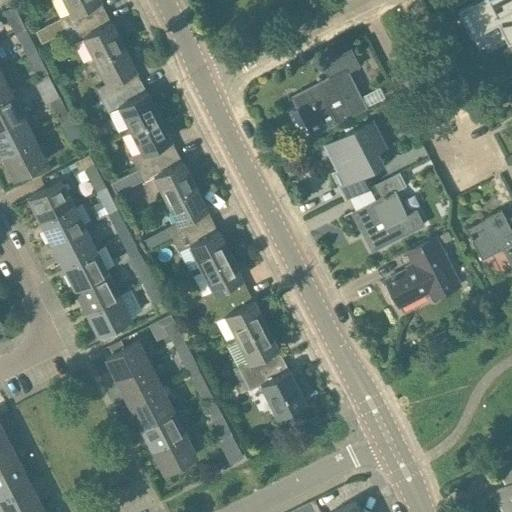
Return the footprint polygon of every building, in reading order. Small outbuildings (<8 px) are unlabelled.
[(60,16),(42,25),(49,38),(65,30),(66,31),(106,10),(100,0),(62,0),(69,13),(61,17),(60,16)] [(511,0),(481,0),(469,7),(481,31),(503,20),(511,37),(511,0)] [(4,9),(16,33),(26,28),(14,4),(4,9)] [(82,38),(93,60),(123,44),(106,10),(66,31),(71,43),(82,38)] [(26,28),(16,33),(28,57),(38,51),(26,28)] [(100,74),(91,78),(102,99),(141,79),(123,44),(93,60),(100,74)] [(329,77),(294,95),(307,122),(314,135),(367,108),(349,72),(361,66),(352,48),(322,63),(329,77)] [(49,74),(38,51),(28,57),(39,79),(49,74)] [(0,98),(12,92),(1,70),(0,70),(0,98)] [(61,96),(49,74),(39,79),(50,101),(61,96)] [(117,107),(128,129),(159,114),(141,79),(102,99),(108,112),(117,107)] [(0,126),(23,115),(12,92),(0,98),(0,126)] [(72,118),(61,96),(50,101),(61,123),(72,118)] [(136,169),(176,148),(159,114),(128,129),(140,152),(130,157),(136,169)] [(0,126),(0,153),(1,154),(35,137),(23,115),(0,126)] [(61,123),(74,147),(84,142),(72,118),(61,123)] [(347,198),(351,196),(374,184),(368,172),(386,163),(376,144),(384,140),(374,119),(325,144),(338,170),(334,172),(340,186),(347,198)] [(12,178),(47,160),(35,137),(1,154),(12,178)] [(153,177),(164,199),(194,183),(176,148),(136,169),(110,183),(116,194),(153,177)] [(107,188),(94,162),(84,167),(97,193),(107,188)] [(357,209),(354,211),(373,250),(407,234),(427,223),(418,206),(408,211),(405,205),(397,190),(407,184),(403,177),(400,171),(376,183),(383,196),(377,199),(357,209)] [(62,181),(28,198),(40,222),(74,204),(62,181)] [(172,238),(212,218),(194,183),(164,199),(175,221),(166,226),(172,238)] [(97,193),(108,215),(118,210),(107,188),(97,193)] [(40,222),(51,244),(86,226),(74,204),(40,222)] [(511,224),(504,209),(467,228),(483,259),(484,259),(490,270),(511,260),(511,261),(511,224)] [(108,215),(120,237),(129,232),(118,210),(108,215)] [(189,245),(201,268),(230,254),(218,231),(212,218),(172,238),(179,250),(189,245)] [(63,266),(97,249),(86,226),(51,244),(63,266)] [(411,249),(418,264),(388,279),(388,280),(386,283),(392,295),(395,295),(401,305),(431,290),(435,297),(461,284),(441,245),(455,238),(450,229),(437,236),(411,249)] [(129,232),(120,237),(125,247),(130,257),(131,260),(141,255),(129,232)] [(63,266),(74,289),(108,271),(97,249),(63,266)] [(194,300),(200,312),(248,288),(241,276),(230,254),(201,268),(212,291),(194,300)] [(143,282),(152,277),(141,255),(131,260),(143,282)] [(74,289),(85,311),(120,293),(108,271),(74,289)] [(143,282),(154,304),(164,299),(152,277),(143,282)] [(248,288),(200,312),(207,325),(224,316),(235,339),(266,323),(254,300),(248,288)] [(85,311),(97,334),(132,317),(120,293),(85,311)] [(187,344),(175,320),(164,325),(176,350),(187,344)] [(237,364),(244,378),(283,358),(266,323),(235,339),(246,360),(237,364)] [(104,358),(116,381),(150,363),(138,341),(104,358)] [(188,373),(199,367),(187,344),(176,350),(188,373)] [(305,400),(283,358),(244,378),(235,382),(241,392),(249,388),(250,389),(259,385),(275,415),(305,400)] [(116,381),(127,403),(161,386),(150,363),(116,381)] [(188,373),(195,386),(199,395),(210,389),(199,367),(188,373)] [(173,408),(161,386),(127,403),(139,425),(173,408)] [(222,413),(210,389),(199,395),(211,419),(222,413)] [(139,425),(151,449),(185,432),(173,408),(139,425)] [(233,435),(222,413),(211,419),(222,440),(225,439),(235,459),(243,455),(233,435)] [(162,471),(196,454),(185,432),(151,449),(162,471)] [(0,439),(0,467),(18,459),(7,436),(0,439)] [(0,494),(29,480),(18,459),(0,467),(0,494)] [(506,511),(511,511),(511,460),(501,466),(508,482),(495,489),(506,511)] [(0,494),(0,505),(3,511),(19,511),(40,501),(29,480),(0,494)] [(45,511),(40,501),(19,511),(45,511)] [(334,511),(363,511),(357,501),(334,511)]
